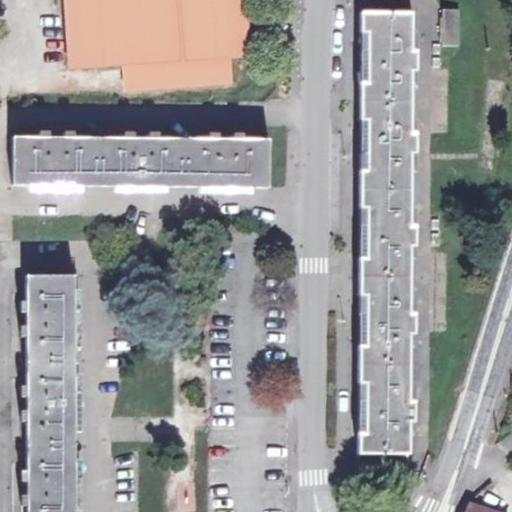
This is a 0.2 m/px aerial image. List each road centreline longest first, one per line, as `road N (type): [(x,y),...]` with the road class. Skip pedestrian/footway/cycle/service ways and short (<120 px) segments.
road 1 (unclassified): [(317,511),(323,0)]
road 2 (secondary): [(511,300),(458,466)]
